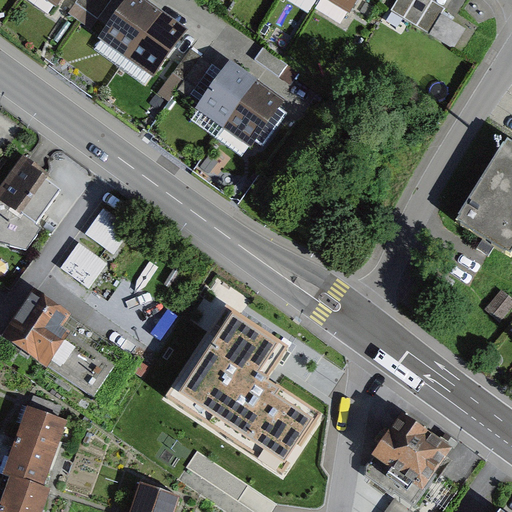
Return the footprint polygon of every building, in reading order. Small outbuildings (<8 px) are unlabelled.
[(14,0),(48,23),(64,0),(14,0)] [(295,0),(340,27),(356,0),(295,0)] [(433,0),(399,0),(394,10),(458,48),(473,24),(433,0)] [(145,94),(179,46),(125,9),(91,57),(145,94)] [(246,163),(276,119),(218,81),(189,126),(246,163)] [(511,143),(505,139),(454,223),(511,257),(511,254),(511,143)] [(60,207),(18,173),(0,195),(0,232),(24,252),(60,207)] [(115,251),(134,229),(108,207),(89,229),(115,251)] [(83,240),(63,266),(92,288),(112,262),(83,240)] [(130,371),(22,300),(0,333),(0,361),(95,423),(130,371)] [(293,375),(282,404),(312,416),(324,387),(293,375)] [(160,414),(172,389),(155,380),(143,405),(160,414)] [(61,416),(21,402),(0,463),(0,472),(3,473),(0,481),(0,511),(35,511),(44,485),(40,483),(61,416)] [(255,411),(235,459),(286,480),(306,432),(255,411)] [(149,414),(140,435),(193,460),(203,439),(149,414)] [(445,464),(394,429),(362,475),(414,510),(445,464)] [(256,511),(277,511),(279,509),(224,469),(201,453),(193,465),(256,511)] [(169,511),(176,491),(134,477),(123,511),(169,511)] [(511,511),(511,507),(501,500),(492,511),(511,511)]
